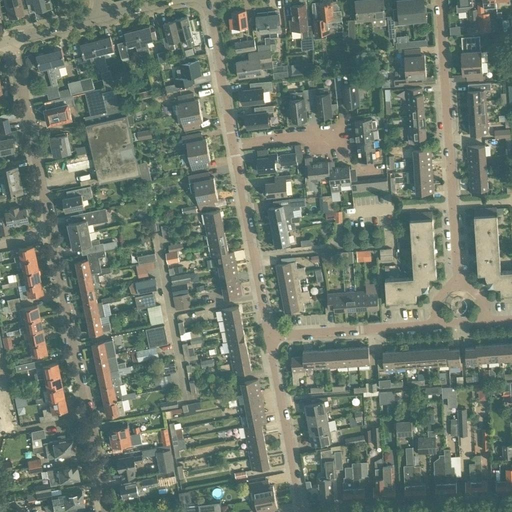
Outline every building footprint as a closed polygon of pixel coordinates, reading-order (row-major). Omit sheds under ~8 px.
[(19,0),(3,0),(9,18),(23,15),(19,0)] [(26,0),(27,1),(29,0),(32,0),(35,11),(51,7),(48,0),(26,0)] [(369,0),(355,0),(357,20),(371,19),(369,0)] [(369,0),(371,19),(372,27),(386,25),(383,0),(369,0)] [(413,21),(410,0),(397,0),(400,22),(413,21)] [(410,0),(413,21),(426,19),(423,0),(410,0)] [(458,0),(459,5),(457,5),(457,12),(467,11),(466,5),(472,4),(471,0),(458,0)] [(315,34),(313,34),(314,39),(326,38),(325,33),(329,33),(328,22),(342,21),(341,10),(339,10),(338,7),(335,4),(332,5),(332,2),(318,4),(320,18),(314,18),(315,34)] [(293,20),(290,20),(291,30),(301,30),(303,50),(314,49),(312,28),(307,29),(306,19),(305,5),(292,6),(293,20)] [(233,18),(229,18),(230,29),(239,28),(240,30),(246,30),(246,27),(247,27),(245,10),(232,12),(233,18)] [(490,23),(485,23),(484,10),(477,11),(479,34),(491,34),(490,23)] [(277,11),(267,12),(269,32),(270,38),(270,44),(275,44),(275,38),(278,37),(277,31),(280,31),(279,14),(278,14),(277,11)] [(479,34),(477,11),(469,11),(471,28),(467,28),(468,35),(479,34)] [(257,16),(256,16),(258,33),(269,32),(267,12),(257,13),(257,16)] [(188,17),(175,20),(175,21),(176,21),(179,36),(180,36),(181,40),(187,39),(188,46),(195,45),(188,17)] [(393,18),(387,19),(389,41),(396,40),(393,18)] [(167,37),(163,38),(166,52),(175,50),(173,42),(181,40),(180,36),(179,36),(176,21),(175,21),(164,24),(167,37)] [(149,27),(137,30),(144,56),(149,54),(148,48),(149,47),(147,41),(153,40),(157,39),(155,31),(151,32),(149,27)] [(137,30),(125,33),(128,46),(136,44),(138,50),(137,50),(141,66),(146,64),(144,56),(137,30)] [(462,52),(461,52),(462,63),(482,62),(481,51),(480,36),(461,37),(462,52)] [(110,37),(93,41),(100,66),(101,70),(100,70),(105,86),(111,85),(111,84),(112,83),(109,71),(108,71),(103,52),(108,51),(108,52),(114,50),(110,37)] [(427,39),(396,42),(397,49),(428,46),(427,39)] [(254,40),(234,43),(236,53),(256,50),(254,40)] [(93,41),(81,44),(84,58),(85,58),(85,59),(90,58),(94,72),(100,70),(101,70),(100,66),(93,41)] [(129,57),(125,41),(125,42),(118,44),(118,43),(117,43),(121,58),(121,59),(122,58),(128,56),(129,57)] [(61,49),(49,52),(56,78),(61,76),(67,74),(65,66),(66,66),(61,49)] [(420,49),(404,50),(405,66),(405,67),(425,66),(424,55),(421,55),(420,49)] [(237,63),(235,64),(236,71),(238,70),(239,77),(259,74),(258,70),(273,67),(272,61),(270,50),(249,53),(250,60),(237,62),(237,63)] [(165,51),(157,53),(160,64),(168,61),(165,51)] [(49,52),(37,56),(40,69),(47,67),(48,71),(52,86),(47,87),(50,99),(60,96),(59,91),(57,85),(55,78),(56,78),(49,52)] [(178,78),(175,79),(176,86),(194,83),(192,76),(200,75),(198,61),(181,64),(182,69),(177,70),(178,78)] [(482,62),(462,63),(463,75),(466,74),(467,80),(483,79),(482,62)] [(274,66),(275,73),(287,71),(286,64),(274,66)] [(295,64),(288,65),(289,78),(311,76),(310,66),(302,67),(302,69),(296,70),(295,64)] [(328,64),(314,65),(315,74),(329,73),(328,64)] [(426,77),(425,66),(405,67),(405,66),(399,67),(400,77),(394,78),(395,86),(423,84),(422,77),(426,77)] [(288,78),(287,71),(275,73),(276,80),(288,78)] [(344,75),(333,75),(335,93),(343,92),(345,106),(347,106),(348,108),(357,107),(357,105),(360,105),(359,98),(364,98),(364,89),(359,90),(358,83),(344,84),(344,75)] [(90,77),(80,80),(83,92),(93,89),(90,77)] [(80,80),(68,83),(70,89),(71,95),(72,95),(83,92),(80,80)] [(241,94),(239,94),(240,102),(242,102),(242,105),(264,103),(263,92),(272,91),(270,82),(254,83),(254,89),(240,91),(241,94)] [(468,91),(468,102),(486,101),(485,90),(491,90),(490,83),(468,84),(468,91)] [(105,88),(101,89),(107,112),(118,110),(114,90),(113,90),(111,85),(105,86),(105,88)] [(422,88),(405,89),(406,106),(424,105),(423,94),(422,94),(422,88)] [(107,112),(101,89),(90,92),(95,115),(107,112)] [(314,89),(308,90),(310,103),(316,103),(317,117),(320,116),(320,118),(329,117),(328,116),(331,115),(331,110),(330,105),(329,93),(315,95),(314,89)] [(310,103),(308,90),(302,90),(303,98),(289,100),(290,107),(288,107),(289,115),(291,115),(292,122),(295,121),(295,123),(303,122),(303,120),(306,120),(305,111),(304,104),(310,103)] [(193,94),(177,97),(181,114),(200,110),(198,99),(194,100),(193,94)] [(47,109),(45,109),(49,124),(70,119),(67,106),(69,106),(74,105),(72,96),(46,102),(47,109)] [(486,101),(468,102),(469,113),(486,112),(486,101)] [(138,103),(131,104),(133,115),(140,114),(138,103)] [(424,105),(406,106),(407,117),(424,116),(424,105)] [(245,118),(244,118),(245,126),(246,126),(247,129),(268,126),(267,113),(273,112),(272,106),(258,107),(259,113),(245,115),(245,118)] [(133,143),(126,115),(125,108),(118,110),(107,112),(95,115),(85,117),(87,125),(93,152),(99,183),(140,174),(133,143)] [(200,110),(181,114),(184,131),(200,128),(199,122),(203,121),(200,110)] [(486,112),(469,113),(470,123),(487,122),(486,112)] [(424,116),(407,117),(408,128),(425,126),(424,116)] [(372,118),(355,120),(356,131),(373,129),(377,128),(376,120),(372,121),(372,118)] [(0,132),(10,131),(7,119),(0,120),(0,132)] [(487,122),(470,123),(470,135),(488,134),(487,122)] [(425,126),(408,128),(408,139),(426,138),(425,126)] [(357,137),(350,138),(350,141),(357,141),(374,139),(373,129),(356,131),(357,137)] [(509,129),(493,130),(494,139),(509,138),(509,129)] [(151,130),(137,132),(138,141),(152,138),(151,130)] [(201,133),(181,137),(183,143),(186,142),(188,153),(208,149),(206,138),(202,139),(201,133)] [(68,135),(51,138),(54,156),(69,153),(67,145),(69,145),(68,135)] [(0,153),(13,151),(11,138),(0,139),(0,153)] [(374,139),(357,141),(358,151),(375,149),(374,139)] [(485,145),(467,146),(468,157),(486,156),(485,145)] [(86,146),(76,148),(78,155),(87,154),(86,146)] [(431,148),(413,150),(414,161),(431,160),(431,148)] [(208,149),(188,153),(192,170),(208,167),(206,161),(210,160),(208,149)] [(375,149),(358,151),(359,162),(361,161),(361,165),(367,165),(367,161),(376,160),(375,149)] [(268,157),(257,159),(259,173),(276,171),(275,162),(278,162),(277,154),(268,155),(268,157)] [(296,154),(280,156),(281,165),(297,164),(296,154)] [(486,156),(468,157),(469,168),(486,167),(486,156)] [(307,165),(304,166),(304,173),(308,173),(309,181),(320,180),(318,162),(313,163),(312,157),(305,158),(305,164),(307,164),(307,165)] [(431,160),(414,161),(414,171),(432,170),(431,160)] [(328,161),(318,162),(320,180),(329,178),(330,178),(329,168),(328,162),(328,161)] [(332,161),(328,162),(329,168),(330,178),(329,178),(331,191),(341,190),(341,184),(339,167),(332,168),(332,161)] [(16,166),(1,169),(3,182),(19,179),(16,166)] [(349,166),(339,167),(341,184),(351,183),(352,193),(358,192),(357,181),(351,181),(349,166)] [(486,167),(469,168),(469,179),(487,178),(486,167)] [(149,170),(141,172),(143,182),(151,180),(149,171),(149,170)] [(432,170),(414,171),(415,182),(433,181),(432,170)] [(208,172),(188,176),(191,193),(196,192),(216,188),(213,177),(210,178),(208,172)] [(264,191),(263,192),(263,194),(264,195),(266,196),(267,196),(267,197),(287,194),(285,181),(290,181),(290,175),(275,177),(275,182),(266,183),(266,189),(265,190),(264,191)] [(487,178),(469,179),(470,190),(488,189),(487,178)] [(19,179),(3,182),(6,195),(21,191),(19,179)] [(433,181),(415,182),(416,194),(433,192),(433,181)] [(76,195),(63,198),(65,211),(84,207),(83,199),(92,197),(90,186),(75,189),(76,195)] [(216,188),(196,192),(199,209),(215,206),(214,200),(218,199),(216,188)] [(331,196),(322,196),(322,202),(326,202),(327,211),(332,210),(331,196)] [(283,206),(268,208),(270,221),(294,217),(293,210),(297,209),(296,206),(305,206),(305,198),(289,199),(289,205),(283,206)] [(5,217),(0,218),(0,234),(9,232),(7,224),(12,223),(14,223),(14,225),(16,226),(20,225),(21,223),(20,222),(27,220),(26,215),(27,213),(26,209),(25,209),(25,208),(17,209),(17,206),(9,208),(9,211),(4,212),(5,217)] [(80,221),(68,224),(70,236),(90,232),(88,225),(108,221),(105,208),(79,214),(80,221)] [(496,208),(474,209),(478,274),(485,273),(485,275),(486,278),(488,280),(488,285),(493,285),(496,286),(498,287),(501,286),(501,294),(511,292),(511,270),(500,271),(496,208)] [(220,210),(203,213),(205,224),(222,221),(220,210)] [(414,277),(385,279),(386,301),(416,299),(416,292),(418,292),(420,291),(423,290),(428,289),(428,284),(429,281),(429,279),(429,277),(436,276),(432,212),(410,213),(414,277)] [(294,217),(270,221),(273,233),(288,230),(286,224),(299,221),(298,216),(294,217)] [(154,222),(150,223),(152,232),(157,232),(156,231),(159,230),(158,224),(166,223),(165,219),(154,221),(154,222)] [(222,221),(205,224),(207,235),(224,231),(222,221)] [(288,230),(273,233),(275,246),(290,243),(288,230)] [(224,231),(207,235),(209,245),(226,242),(224,231)] [(103,243),(100,243),(99,239),(91,241),(90,232),(70,236),(73,249),(85,246),(87,254),(105,250),(103,243)] [(311,239),(300,241),(301,247),(312,245),(311,239)] [(228,253),(228,252),(226,242),(209,245),(211,256),(216,255),(228,253)] [(182,243),(168,245),(169,252),(183,250),(182,243)] [(19,256),(13,257),(14,262),(20,260),(35,257),(32,245),(18,248),(19,256)] [(392,249),(380,249),(381,261),(392,260),(392,249)] [(101,269),(99,258),(106,256),(105,250),(87,254),(88,259),(76,262),(79,276),(91,274),(96,273),(97,275),(103,274),(102,271),(104,271),(103,269),(101,269)] [(170,252),(166,253),(167,260),(167,263),(178,261),(178,259),(176,251),(170,252)] [(216,255),(218,266),(236,263),(233,251),(228,252),(228,253),(216,255)] [(140,257),(138,257),(140,263),(141,263),(153,261),(156,260),(155,254),(140,257)] [(35,257),(20,260),(23,272),(37,269),(35,257)] [(153,261),(141,263),(140,263),(136,264),(138,277),(148,275),(147,269),(155,267),(153,261)] [(295,261),(276,265),(278,277),(305,272),(304,267),(297,268),(295,261)] [(236,263),(218,266),(220,276),(238,273),(236,263)] [(39,281),(37,269),(23,272),(15,274),(17,282),(8,283),(9,287),(25,284),(39,281)] [(305,272),(278,277),(280,289),(300,285),(299,279),(306,277),(305,272)] [(238,273),(220,276),(222,287),(240,284),(238,273)] [(91,274),(79,276),(82,291),(94,288),(100,287),(99,281),(93,282),(91,274)] [(190,274),(171,277),(172,284),(191,281),(190,274)] [(155,278),(136,282),(138,293),(157,289),(155,278)] [(26,290),(19,292),(20,299),(29,297),(28,296),(42,293),(39,281),(25,284),(26,290)] [(240,284),(222,287),(224,298),(242,295),(240,284)] [(377,284),(366,284),(366,291),(367,309),(378,308),(377,284)] [(171,286),(173,296),(185,293),(184,287),(178,289),(177,285),(171,286)] [(300,285),(280,289),(283,301),(309,296),(308,291),(301,292),(300,285)] [(94,288),(82,291),(85,305),(97,303),(94,288)] [(366,291),(355,292),(356,309),(367,309),(366,291)] [(355,292),(344,293),(346,310),(356,309),(355,292)] [(344,293),(327,294),(328,310),(334,310),(334,311),(346,310),(344,293)] [(155,306),(153,294),(136,297),(138,309),(155,306)] [(178,295),(173,296),(176,310),(190,307),(188,294),(178,296),(178,295)] [(309,296),(283,301),(285,313),(305,309),(303,302),(310,301),(309,296)] [(19,303),(8,306),(9,311),(21,309),(19,303)] [(97,303),(85,305),(88,320),(100,317),(97,303)] [(24,316),(19,317),(20,321),(25,320),(39,318),(36,305),(22,308),(24,316)] [(160,305),(141,309),(142,313),(149,311),(152,325),(164,322),(160,305)] [(239,306),(221,309),(223,321),(241,317),(239,306)] [(100,317),(88,320),(90,334),(114,329),(113,324),(106,325),(106,323),(101,324),(100,317)] [(241,317),(223,321),(226,331),(243,328),(241,317)] [(19,329),(14,330),(14,335),(27,332),(41,329),(39,318),(25,320),(26,327),(19,328),(19,329)] [(166,331),(164,325),(146,329),(148,338),(154,337),(153,334),(166,331)] [(243,328),(226,331),(228,342),(245,338),(243,328)] [(41,329),(27,332),(29,344),(44,341),(41,329)] [(187,343),(182,344),(184,356),(188,356),(189,360),(198,358),(197,354),(195,354),(194,351),(201,350),(200,347),(204,346),(202,335),(201,335),(200,329),(185,332),(186,334),(185,334),(185,338),(190,338),(192,344),(187,345),(187,343)] [(167,337),(166,331),(153,334),(154,337),(154,340),(167,337)] [(168,343),(167,337),(154,340),(155,346),(168,343)] [(245,338),(228,342),(230,352),(247,349),(245,338)] [(113,339),(92,343),(95,358),(108,355),(116,354),(113,339)] [(44,341),(29,344),(32,356),(46,353),(44,341)] [(509,343),(498,344),(499,361),(510,361),(509,343)] [(498,344),(487,345),(488,362),(499,361),(498,344)] [(487,345),(476,345),(476,347),(477,363),(478,363),(488,362),(487,345)] [(136,351),(131,352),(133,362),(138,361),(159,357),(157,346),(136,350),(136,351)] [(368,347),(357,348),(358,365),(370,364),(368,347)] [(449,347),(437,348),(438,366),(448,365),(449,365),(448,349),(449,349),(449,347)] [(476,347),(465,348),(466,365),(478,365),(478,363),(477,363),(476,347)] [(346,348),(336,349),(337,367),(348,366),(346,348)] [(357,348),(346,348),(348,366),(358,365),(357,348)] [(437,348),(426,349),(428,366),(438,366),(437,348)] [(449,349),(448,349),(449,365),(448,365),(449,367),(460,366),(459,348),(449,349)] [(247,349),(230,352),(232,363),(249,360),(247,349)] [(336,349),(325,350),(326,367),(337,367),(336,349)] [(426,349),(416,350),(417,367),(428,366),(426,349)] [(325,350),(314,351),(315,368),(326,367),(325,350)] [(405,350),(394,351),(395,369),(406,368),(405,350)] [(416,350),(405,350),(406,368),(417,367),(416,350)] [(314,351),(303,351),(303,357),(304,357),(305,369),(315,368),(314,351)] [(394,351),(383,352),(384,369),(395,369),(394,351)] [(108,355),(95,358),(98,372),(116,369),(115,367),(115,363),(109,364),(108,355)] [(303,357),(291,358),(293,385),(299,384),(298,377),(306,377),(305,369),(304,357),(303,357)] [(212,359),(201,361),(202,367),(214,365),(212,359)] [(249,360),(232,363),(234,374),(251,371),(249,360)] [(20,364),(15,365),(16,371),(33,368),(31,362),(20,364)] [(43,372),(34,374),(35,379),(44,377),(59,374),(56,362),(42,365),(43,372)] [(175,363),(161,366),(162,374),(176,371),(175,363)] [(116,369),(98,372),(101,387),(119,383),(121,383),(119,371),(116,371),(116,369)] [(472,376),(465,377),(465,382),(478,381),(477,372),(471,372),(472,376)] [(315,392),(315,387),(314,373),(307,374),(307,379),(306,379),(307,393),(315,392)] [(44,377),(47,389),(61,386),(59,374),(44,377)] [(171,375),(154,378),(155,385),(172,382),(171,375)] [(258,379),(241,383),(243,394),(260,390),(258,379)] [(194,380),(189,381),(192,394),(203,391),(201,380),(194,382),(194,380)] [(511,382),(495,383),(495,394),(511,393),(511,400),(511,382)] [(119,383),(101,387),(104,401),(122,398),(122,400),(129,399),(128,397),(129,396),(129,394),(122,395),(119,383)] [(366,387),(359,387),(360,392),(363,392),(377,392),(377,391),(376,383),(368,383),(365,383),(366,387)] [(61,386),(47,389),(49,400),(63,397),(61,386)] [(443,392),(443,398),(448,398),(448,408),(457,407),(456,386),(442,387),(443,392)] [(260,390),(243,394),(245,404),(262,401),(260,390)] [(395,391),(379,392),(379,395),(380,404),(387,404),(395,404),(395,391)] [(24,393),(14,395),(17,413),(27,411),(24,393)] [(43,414),(39,415),(40,422),(58,419),(56,412),(66,410),(63,397),(49,400),(50,406),(42,408),(43,414)] [(317,402),(304,404),(306,415),(326,411),(331,410),(330,406),(325,407),(324,401),(327,400),(327,397),(316,397),(317,402)] [(122,398),(104,401),(107,416),(125,412),(122,400),(122,398)] [(170,401),(160,403),(162,409),(178,407),(177,400),(170,401)] [(262,401),(245,404),(247,415),(264,412),(262,401)] [(183,408),(176,410),(177,413),(184,412),(185,416),(196,413),(194,403),(187,405),(187,404),(182,405),(183,408)] [(467,435),(466,410),(466,408),(457,409),(457,424),(458,436),(467,435)] [(326,411),(306,415),(308,425),(328,421),(326,411)] [(247,415),(249,425),(249,426),(261,423),(261,424),(267,423),(264,412),(247,415)] [(328,421),(308,425),(310,435),(330,431),(328,421)] [(174,422),(169,423),(175,457),(180,456),(179,450),(184,449),(183,443),(178,444),(178,439),(183,438),(180,423),(174,424),(174,422)] [(249,425),(244,426),(246,437),(263,434),(261,424),(261,423),(249,426),(249,425)] [(458,436),(457,424),(442,425),(443,436),(458,436)] [(412,425),(397,426),(397,439),(412,439),(412,425)] [(109,431),(108,433),(108,437),(110,438),(111,438),(112,438),(130,435),(128,426),(110,429),(110,431),(109,431)] [(382,445),(381,429),(381,426),(372,427),(373,445),(382,445)] [(43,430),(31,432),(32,441),(45,438),(43,430)] [(330,431),(310,435),(312,445),(331,441),(330,435),(336,434),(335,430),(330,431)] [(110,439),(109,441),(110,444),(112,446),(113,446),(113,447),(131,444),(131,440),(141,439),(140,433),(134,434),(130,435),(112,438),(112,439),(110,439)] [(263,434),(246,437),(248,448),(265,445),(263,434)] [(363,435),(345,439),(346,445),(365,441),(363,435)] [(47,444),(32,447),(33,453),(43,451),(73,446),(71,438),(65,439),(64,436),(57,437),(57,440),(47,442),(47,444)] [(428,441),(418,441),(419,457),(429,457),(428,441)] [(136,482),(121,485),(123,497),(138,495),(137,489),(153,486),(154,492),(160,491),(159,486),(167,484),(166,479),(167,478),(168,484),(175,482),(175,480),(176,479),(171,449),(170,445),(156,447),(160,472),(152,473),(153,479),(142,481),(136,482)] [(265,445),(248,448),(250,459),(267,455),(265,445)] [(73,446),(43,451),(44,457),(48,457),(48,459),(74,454),(73,446)] [(342,469),(341,451),(341,446),(331,447),(331,452),(334,452),(335,458),(334,458),(335,470),(342,469)] [(118,465),(117,466),(118,470),(119,471),(120,472),(122,479),(136,476),(135,469),(136,469),(135,463),(143,461),(142,456),(134,457),(133,454),(117,458),(118,465)] [(408,485),(404,485),(405,500),(406,500),(407,501),(410,500),(411,499),(416,499),(414,466),(413,466),(413,454),(406,454),(407,480),(408,480),(408,485)] [(438,458),(434,462),(436,498),(437,498),(437,499),(441,499),(441,498),(446,497),(444,458),(444,457),(444,454),(437,455),(438,458)] [(267,455),(250,459),(252,470),(269,466),(267,455)] [(444,457),(444,458),(446,497),(451,497),(452,498),(455,498),(455,497),(457,497),(455,473),(454,470),(451,470),(450,457),(444,457)] [(335,470),(334,458),(324,459),(325,468),(326,478),(331,478),(331,479),(336,478),(335,470)] [(39,459),(27,461),(28,467),(40,465),(39,459)] [(500,480),(496,480),(497,495),(498,495),(499,496),(502,496),(502,494),(507,494),(506,461),(499,462),(500,480)] [(367,462),(352,463),(352,467),(354,503),(359,502),(359,503),(363,503),(363,502),(364,502),(363,488),(359,488),(359,479),(359,477),(368,476),(367,462)] [(470,481),(466,482),(466,496),(468,496),(468,497),(471,497),(472,496),(477,496),(475,463),(469,464),(470,481)] [(481,463),(475,463),(477,496),(482,495),(482,497),(485,496),(486,495),(487,495),(486,481),(482,481),(482,474),(481,463)] [(57,468),(46,470),(47,478),(48,478),(77,472),(76,464),(57,468)] [(40,465),(28,467),(29,473),(41,471),(40,465)] [(182,465),(177,466),(179,478),(184,477),(195,475),(204,473),(203,468),(194,470),(183,472),(182,465)] [(383,466),(383,468),(385,501),(390,501),(390,502),(393,501),(394,500),(395,500),(394,486),(393,465),(383,466)] [(420,466),(414,466),(416,499),(421,499),(421,500),(424,500),(425,499),(426,499),(425,484),(421,484),(420,466)] [(346,481),(342,481),(344,503),(345,503),(345,504),(349,504),(349,503),(354,503),(352,467),(344,467),(345,477),(346,477),(346,481)] [(376,487),(374,487),(374,502),(375,501),(376,502),(379,502),(380,501),(385,501),(383,468),(375,468),(376,487)] [(77,472),(48,478),(50,486),(79,481),(77,472)] [(250,489),(247,490),(249,501),(255,500),(275,496),(273,485),(269,486),(268,480),(249,484),(250,489)] [(326,488),(319,488),(320,503),(322,503),(322,505),(328,505),(328,503),(333,502),(332,480),(325,480),(326,488)] [(35,493),(32,493),(32,494),(50,491),(48,484),(34,487),(35,493)] [(62,496),(51,498),(52,504),(82,498),(81,490),(62,494),(62,496)] [(50,491),(32,494),(33,500),(37,499),(37,500),(51,498),(50,491)] [(275,496),(255,500),(257,511),(274,511),(274,508),(277,507),(275,496)] [(82,498),(52,504),(53,510),(64,508),(65,510),(84,507),(82,498)] [(199,502),(183,504),(183,511),(221,511),(220,499),(199,501),(199,502)]
